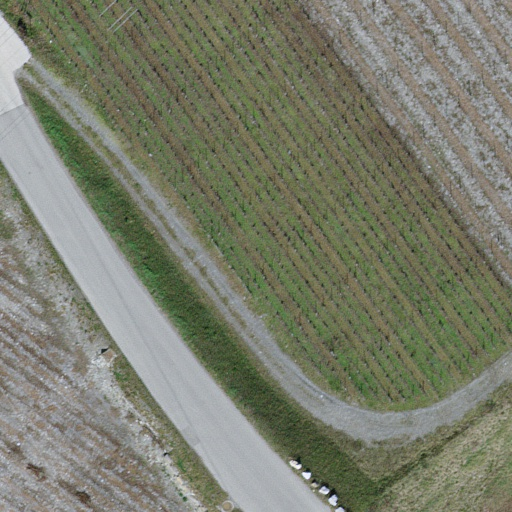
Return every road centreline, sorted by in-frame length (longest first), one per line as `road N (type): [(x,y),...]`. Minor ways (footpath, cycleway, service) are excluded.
road 1 (track): [(0,40),(97,137),(253,335),(330,407),(357,421),(410,423),(462,402),(511,366)]
road 2 (unclassified): [(0,104),(221,434),(296,511)]
